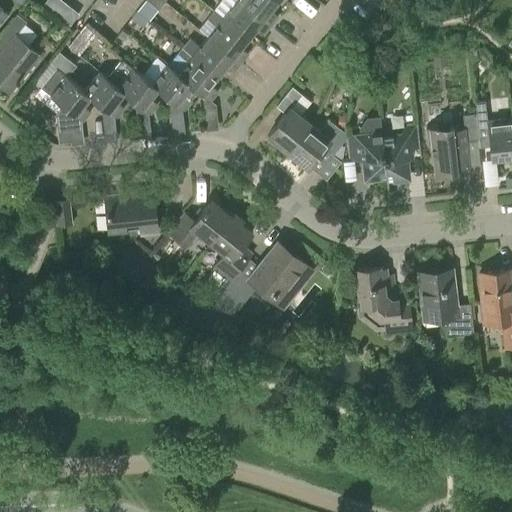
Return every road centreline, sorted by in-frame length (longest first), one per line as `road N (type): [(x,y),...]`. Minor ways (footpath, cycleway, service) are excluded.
road 1 (residential): [(511,224),(356,238),(330,230),(218,151)]
road 2 (residential): [(218,151),(56,161),(25,154),(0,133)]
road 3 (residential): [(218,151),(336,0)]
